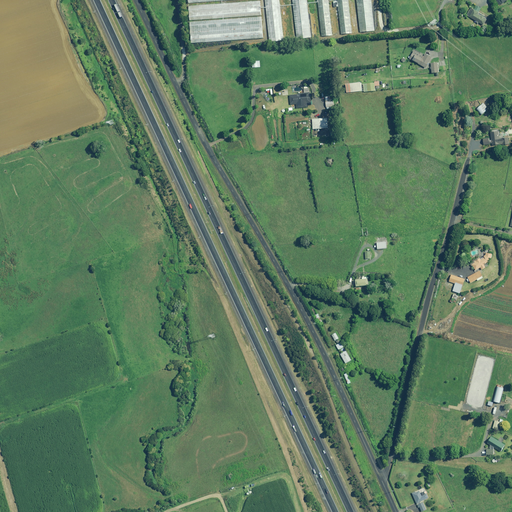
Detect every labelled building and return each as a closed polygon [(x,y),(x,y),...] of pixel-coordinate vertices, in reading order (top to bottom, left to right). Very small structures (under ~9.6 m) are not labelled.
[(258,0),(224,0),(188,3),(189,17),(259,12),(258,0)] [(264,0),(268,38),(282,37),(278,0),(264,0)] [(305,0),(291,0),(295,37),(308,36),(305,0)] [(315,0),(319,34),(330,33),(327,0),(315,0)] [(350,31),(346,0),(335,0),(339,32),(350,31)] [(369,0),(355,0),(358,29),(372,27),(369,0)] [(476,23),(478,24),(479,22),(484,25),(489,16),(480,11),(481,8),(476,5),(474,9),(471,8),(467,15),(477,21),(476,23)] [(259,15),(189,20),(191,39),(261,34),(259,15)] [(425,68),(431,57),(425,54),(425,55),(414,49),(409,59),(425,68)] [(438,62),(431,63),(431,67),(430,67),(430,69),(431,69),(432,73),(439,73),(438,62)] [(364,92),(376,91),(375,85),(380,85),(379,81),(375,81),(375,82),(363,83),(364,92)] [(362,91),(361,82),(346,84),(347,93),(362,91)] [(311,102),(310,92),(290,95),(291,105),(296,104),(296,109),(308,107),(307,103),(311,102)] [(327,107),(327,109),(329,109),(329,107),(334,107),(334,101),(331,101),(325,101),(326,107),(327,107)] [(328,119),(312,119),(312,129),(328,129),(328,119)] [(509,144),(508,138),(499,139),(499,131),(491,132),(491,140),(489,140),(489,138),(483,138),(484,145),(489,145),(489,144),(492,143),(492,146),(509,144)] [(484,257),(480,259),(479,257),(473,261),(474,262),(470,264),(472,266),(473,265),(476,270),(480,268),(482,270),(486,268),(484,264),(488,262),(488,261),(491,259),(492,253),(491,251),(484,256),(484,257)] [(477,281),(484,278),(480,270),(467,277),(470,283),(477,279),(477,281)] [(462,278),(462,276),(459,275),(458,276),(452,274),(449,281),(455,284),(453,291),(460,293),(465,279),(462,278)] [(367,278),(367,277),(362,277),(362,279),(355,279),(356,286),(368,285),(368,278),(367,278)] [(346,351),(340,354),(345,364),(351,360),(346,351)] [(500,403),(504,388),(496,386),(492,401),(500,403)] [(490,449),(486,449),(486,454),(493,455),(494,449),(494,447),(501,452),(505,445),(491,437),(487,443),(490,445),(490,449)] [(416,493),(415,492),(412,493),(418,507),(419,507),(421,511),(426,510),(423,502),(424,501),(420,491),(416,493)]
